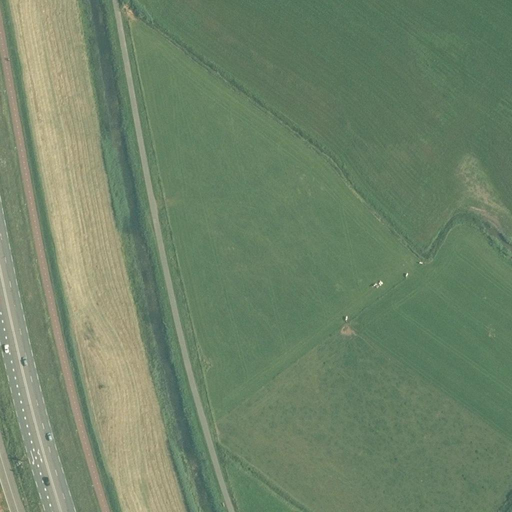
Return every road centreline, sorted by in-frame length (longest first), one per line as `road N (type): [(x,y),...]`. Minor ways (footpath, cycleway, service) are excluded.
road 1 (unclassified): [(231,511),(182,347),(114,0)]
road 2 (secondary): [(60,511),(0,264)]
